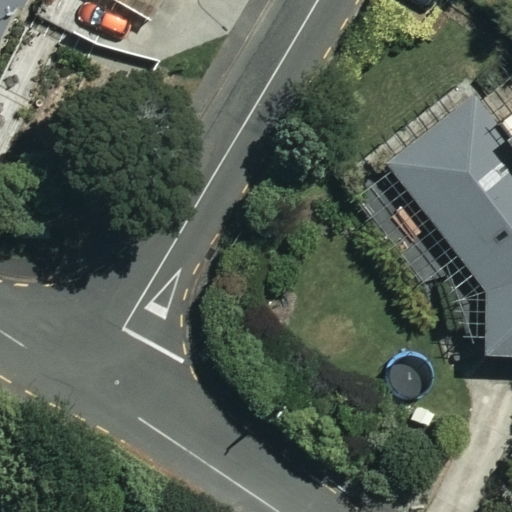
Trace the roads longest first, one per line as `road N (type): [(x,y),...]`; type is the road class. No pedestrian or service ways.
road 1 (residential): [(317,0),(89,385)]
road 2 (residential): [(275,511),(89,385)]
